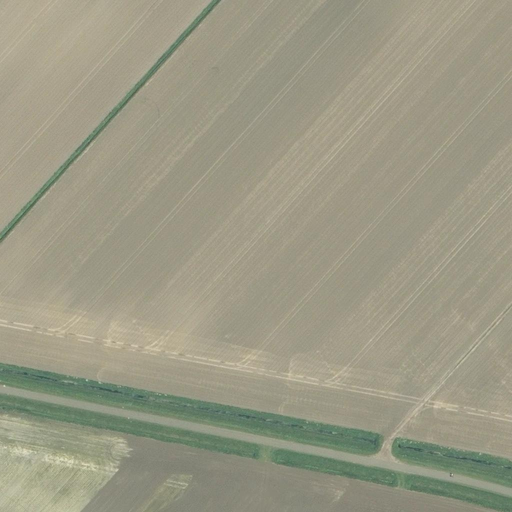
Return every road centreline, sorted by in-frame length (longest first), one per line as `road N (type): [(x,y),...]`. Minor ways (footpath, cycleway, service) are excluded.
road 1 (unclassified): [(511,494),(0,390)]
road 2 (unknown): [(389,466),(407,417),(511,295)]
